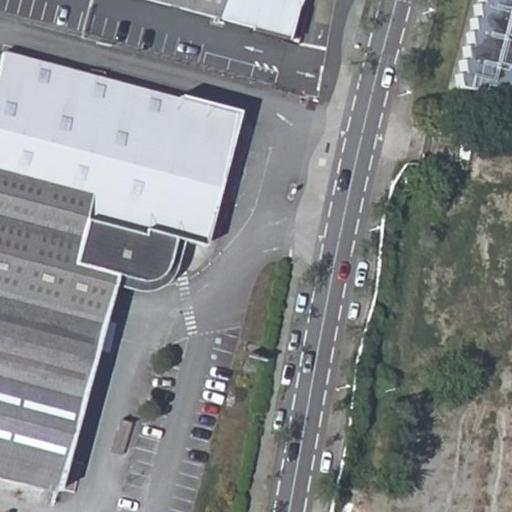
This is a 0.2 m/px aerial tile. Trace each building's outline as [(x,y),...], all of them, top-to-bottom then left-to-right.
[(160,0),(160,2),(250,27),(282,35),(290,0),(160,0)] [(248,33),(288,43),(298,0),(290,0),(282,35),(250,27),(248,33)] [(511,0),(467,0),(447,88),(457,90),(477,0),(511,0),(511,71),(508,89),(477,85),(476,92),(511,97),(511,94),(511,0)] [(511,0),(477,0),(457,90),(476,92),(477,85),(508,89),(511,71),(511,0)] [(234,116),(0,54),(0,456),(69,476),(120,291),(123,281),(144,287),(149,286),(155,282),(159,278),(162,275),(163,271),(171,242),(181,245),(200,250),(234,116)] [(511,511),(511,192),(471,188),(465,245),(452,244),(435,242),(434,249),(415,248),(405,349),(450,354),(457,291),(507,297),(482,511),(511,511)] [(435,242),(452,244),(453,235),(437,233),(435,242)] [(181,245),(171,242),(163,271),(162,275),(159,278),(155,282),(149,286),(144,287),(123,281),(120,291),(142,297),(148,296),(157,293),(162,289),(166,285),(170,281),(173,274),(181,245)] [(69,476),(0,456),(0,479),(63,497),(69,476)]
